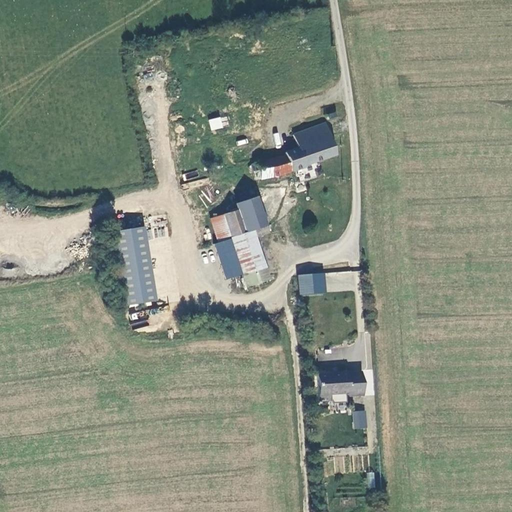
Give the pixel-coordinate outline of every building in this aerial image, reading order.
[(210,130),(228,127),(227,117),(209,119),(210,130)] [(333,156),(324,124),(293,134),(298,148),(284,152),(285,155),(251,164),(251,168),(251,173),(252,178),(277,175),(304,167),(305,165),(333,156)] [(268,235),(256,198),(233,205),(235,211),(222,216),(222,217),(227,233),(229,239),(229,242),(229,243),(234,260),(244,291),(267,284),(262,269),(253,239),(268,235)] [(227,233),(222,217),(222,216),(209,219),(217,244),(206,247),(211,266),(234,260),(229,243),(229,242),(229,239),(227,233)] [(151,302),(139,229),(111,233),(124,307),(151,302)] [(327,293),(324,272),(298,275),(300,295),(327,293)] [(347,397),(362,395),(359,372),(315,375),(318,403),(329,401),(329,395),(346,394),(347,397)] [(366,411),(353,411),(353,428),(366,428),(366,411)]
